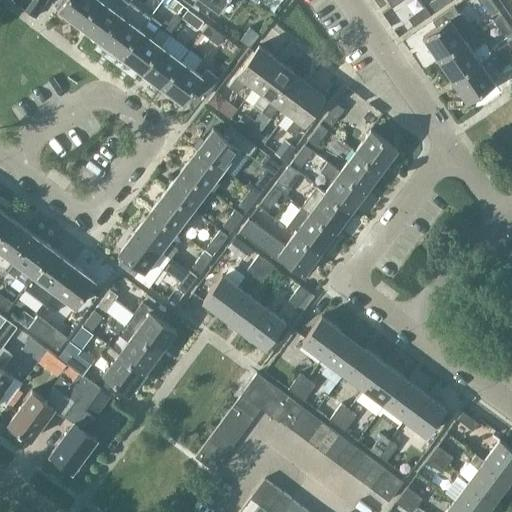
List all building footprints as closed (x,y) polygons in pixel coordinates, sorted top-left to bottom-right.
[(64,0),(58,8),(79,24),(97,0),(64,0)] [(100,39),(128,2),(125,0),(97,0),(79,24),(100,39)] [(129,0),(128,2),(100,39),(107,45),(105,48),(119,58),(121,55),(120,55),(142,25),(150,15),(129,0)] [(186,0),(219,24),(220,23),(211,17),(217,9),(219,10),(226,0),(254,0),(255,1),(256,0),(186,0)] [(434,11),(449,0),(432,0),(428,3),(434,11)] [(497,9),(491,0),(479,0),(489,14),(497,9)] [(438,58),(465,39),(473,33),(453,5),(432,20),(436,26),(422,36),(438,58)] [(413,26),(430,14),(424,6),(407,18),(413,26)] [(203,20),(187,8),(181,17),(197,29),(203,20)] [(511,30),(511,29),(501,13),(492,19),(504,36),(511,30)] [(165,18),(159,26),(168,33),(174,26),(165,18)] [(223,36),(207,24),(201,32),(205,35),(217,44),(223,36)] [(140,28),(120,55),(121,55),(141,70),(161,44),(168,33),(159,26),(153,34),(142,25),(140,28)] [(249,26),(240,39),(249,46),(259,33),(249,26)] [(201,32),(192,45),(195,47),(205,35),(201,32)] [(465,39),(438,58),(452,79),(479,60),(491,53),(483,42),(472,49),(465,39)] [(181,59),(161,44),(141,70),(161,86),(181,59)] [(254,86),(275,57),(259,44),(228,85),(237,92),(246,79),(254,86)] [(489,55),(501,77),(511,71),(511,63),(503,48),(489,55)] [(254,86),(245,98),(252,103),(261,110),(262,111),(292,70),(275,57),(254,86)] [(181,59),(161,86),(182,102),(191,89),(202,97),(218,76),(206,67),(201,74),(181,59)] [(501,92),(479,60),(452,79),(466,100),(470,98),(477,109),(501,92)] [(262,111),(261,110),(254,119),(245,130),(255,137),(260,131),(271,117),(270,116),(279,104),(288,111),(309,82),(292,70),(262,111)] [(295,116),(286,128),(295,135),(325,95),(328,91),(315,82),(313,85),(309,82),(288,111),(295,116)] [(215,91),(207,101),(214,106),(217,108),(225,98),(215,91)] [(343,109),(335,102),(323,118),(331,124),(343,109)] [(244,112),(236,122),(245,130),(254,119),(244,112)] [(382,112),(355,149),(381,169),(397,148),(394,146),(406,130),(382,112)] [(327,129),(319,123),(307,139),(315,145),(327,129)] [(213,126),(197,147),(224,167),(239,147),(248,155),(256,145),(228,124),(222,133),(213,126)] [(260,131),(255,137),(262,143),(267,137),(260,131)] [(312,150),(304,144),(292,160),(299,166),(312,150)] [(197,147),(182,168),(208,188),(224,167),(197,147)] [(355,149),(339,170),(366,190),(381,169),(355,149)] [(366,190),(339,170),(327,161),(320,170),(333,180),(324,191),(351,210),(366,190)] [(276,180),(273,184),(281,191),(285,194),(291,186),(287,183),(297,170),(288,164),(276,180)] [(262,190),(274,173),(266,167),(253,183),(262,190)] [(182,168),(166,188),(192,208),(198,200),(201,203),(211,191),(208,188),(182,168)] [(281,191),(273,184),(261,201),(269,206),(281,191)] [(351,210),(324,191),(317,185),(301,206),(335,231),(351,210)] [(192,208),(166,188),(150,209),(177,229),(176,229),(182,234),(190,224),(184,219),(192,208)] [(246,211),(258,195),(250,188),(237,205),(246,211)] [(295,231),(293,232),(320,252),(320,251),(327,242),(330,245),(339,234),(335,231),(301,206),(286,225),(295,231)] [(0,234),(13,218),(0,208),(0,234)] [(150,209),(135,229),(170,256),(177,246),(168,240),(176,229),(177,229),(150,209)] [(230,231),(242,215),(234,209),(222,225),(230,231)] [(0,234),(0,269),(4,273),(6,270),(6,269),(33,233),(13,218),(0,234)] [(320,252),(293,232),(284,245),(248,218),(238,231),(288,268),(291,263),(305,273),(311,265),(314,267),(323,254),(320,251),(320,252)] [(135,229),(119,250),(141,267),(134,275),(148,285),(170,256),(135,229)] [(215,251),(227,235),(219,229),(206,245),(215,251)] [(54,248),(33,233),(6,269),(6,270),(26,284),(23,287),(24,288),(34,275),(54,248)] [(235,235),(227,247),(243,259),(251,248),(235,235)] [(34,275),(24,288),(45,303),(55,290),(75,264),(54,248),(34,275)] [(200,272),(212,256),(204,249),(191,266),(200,272)] [(246,269),(254,275),(266,259),(258,253),(246,269)] [(262,280),(273,264),(266,259),(254,275),(262,280)] [(75,264),(55,290),(45,303),(56,312),(66,299),(76,306),(96,279),(75,264)] [(184,292),(196,276),(188,270),(176,286),(184,292)] [(224,315),(243,289),(222,274),(203,300),(224,315)] [(307,290),(299,284),(287,300),(295,306),(301,298),(302,297),(307,290)] [(117,294),(109,288),(97,304),(105,310),(117,294)] [(264,305),(243,289),(224,315),(245,330),(264,305)] [(0,293),(0,305),(6,310),(12,302),(0,293)] [(142,299),(124,324),(161,351),(177,330),(150,310),(153,307),(142,299)] [(264,305),(245,330),(266,346),(267,345),(285,320),(264,305)] [(23,308),(16,318),(27,326),(34,316),(23,308)] [(103,315),(94,309),(82,325),(90,332),(103,315)] [(38,313),(28,326),(32,330),(38,335),(49,321),(38,313)] [(323,356),(342,330),(321,315),(302,341),(323,356)] [(6,317),(0,324),(0,391),(12,375),(1,366),(11,352),(1,345),(16,325),(6,317)] [(285,320),(267,345),(273,349),(291,325),(285,320)] [(124,324),(116,334),(126,341),(119,350),(118,351),(146,371),(161,351),(124,324)] [(342,330),(323,356),(343,372),(363,346),(342,330)] [(94,354),(72,337),(60,353),(83,369),(94,354)] [(118,351),(119,350),(106,341),(101,347),(102,353),(107,356),(108,365),(103,372),(131,392),(146,371),(118,351)] [(384,361),(363,346),(343,372),(364,387),(384,361)] [(384,361),(364,387),(385,403),(404,376),(384,361)] [(64,413),(90,379),(79,371),(72,381),(62,373),(44,397),(32,389),(8,421),(12,423),(10,426),(17,431),(19,428),(31,438),(54,406),(64,413)] [(280,418),(294,400),(256,372),(252,378),(242,392),(261,406),(280,420),(280,419),(280,418)] [(287,388),(295,393),(307,378),(299,372),(287,388)] [(425,392),(404,376),(385,403),(406,418),(425,392)] [(314,383),(307,378),(295,393),(303,399),(314,383)] [(90,379),(64,413),(74,421),(50,452),(73,469),(75,466),(78,469),(84,460),(81,457),(97,437),(85,428),(95,414),(85,407),(100,387),(90,379)] [(242,392),(235,400),(254,415),(261,406),(242,392)] [(425,392),(406,418),(427,434),(446,408),(425,392)] [(235,400),(228,410),(248,424),(254,415),(235,400)] [(303,407),(294,400),(280,418),(280,419),(289,425),(303,407)] [(329,418),(336,424),(348,408),(340,403),(329,418)] [(312,414),(303,407),(289,425),(298,432),(312,414)] [(356,414),(348,408),(336,424),(344,430),(356,414)] [(228,410),(222,419),(241,433),(248,424),(228,410)] [(478,422),(462,410),(456,418),(472,429),(478,422)] [(312,414),(298,432),(307,439),(321,420),(312,414)] [(241,433),(222,419),(215,428),(234,442),(241,433)] [(321,420),(307,439),(317,446),(330,427),(321,420)] [(339,434),(330,427),(317,446),(326,452),(339,434)] [(234,442),(215,428),(208,437),(227,451),(234,442)] [(461,446),(466,436),(453,429),(448,439),(461,446)] [(369,449),(377,455),(389,439),(381,433),(369,449)] [(339,434),(326,452),(335,459),(349,441),(339,434)] [(227,451),(208,437),(201,446),(220,460),(227,451)] [(511,446),(500,438),(485,459),(510,478),(511,475),(511,446)] [(385,460),(397,445),(389,439),(377,455),(385,460)] [(358,448),(349,441),(335,459),(344,466),(358,448)] [(437,445),(432,451),(447,463),(452,456),(437,445)] [(220,460),(201,446),(194,455),(214,470),(220,460)] [(358,448),(344,466),(353,473),(367,454),(358,448)] [(431,452),(425,460),(441,472),(447,464),(431,452)] [(475,453),(469,461),(478,468),(469,479),(495,498),(510,478),(485,459),(484,459),(475,453)] [(376,461),(367,454),(353,473),(362,480),(376,461)] [(376,461),(362,480),(371,486),(385,468),(376,461)] [(394,475),(385,468),(371,486),(380,493),(394,475)] [(394,475),(380,493),(389,500),(403,482),(394,475)] [(259,504),(274,484),(265,477),(251,497),(259,504)] [(469,479),(454,500),(469,511),(484,511),(495,498),(469,479)] [(259,504),(260,504),(269,510),(283,491),(274,484),(259,504)] [(422,497),(406,485),(400,493),(416,505),(422,497)] [(281,511),(292,498),(283,491),(269,510),(270,511),(281,511)] [(410,511),(416,505),(400,493),(395,501),(409,511),(410,511)] [(292,498),(281,511),(295,511),(301,504),(292,498)] [(469,511),(454,500),(444,511),(469,511)]
